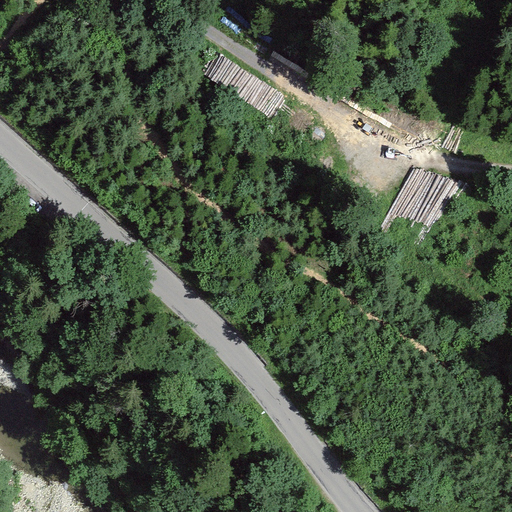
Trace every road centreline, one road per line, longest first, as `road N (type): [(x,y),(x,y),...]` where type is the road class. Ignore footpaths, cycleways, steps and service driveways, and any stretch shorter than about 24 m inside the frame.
road 1 (tertiary): [(0,141),(200,321),(359,511)]
road 2 (track): [(175,0),(385,144),(435,162),(511,169)]
